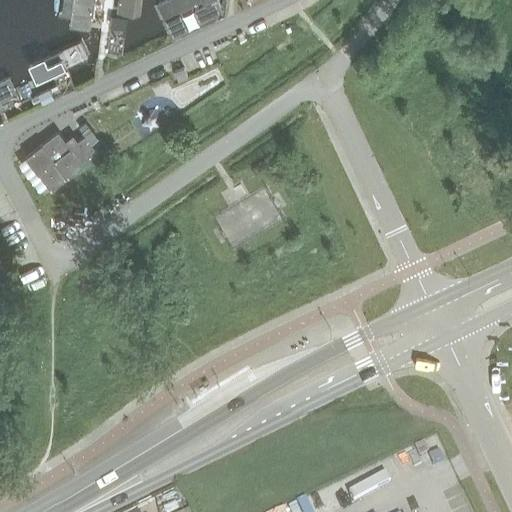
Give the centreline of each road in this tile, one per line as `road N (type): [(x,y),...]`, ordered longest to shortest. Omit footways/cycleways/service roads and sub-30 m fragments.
road 1 (tertiary): [(429,306),(277,380),(61,511)]
road 2 (tertiary): [(73,511),(130,494),(445,339)]
road 3 (residential): [(52,252),(78,249),(317,80)]
road 4 (residential): [(0,134),(284,0)]
road 5 (residential): [(317,80),(429,306)]
road 6 (tertiary): [(511,479),(445,339)]
